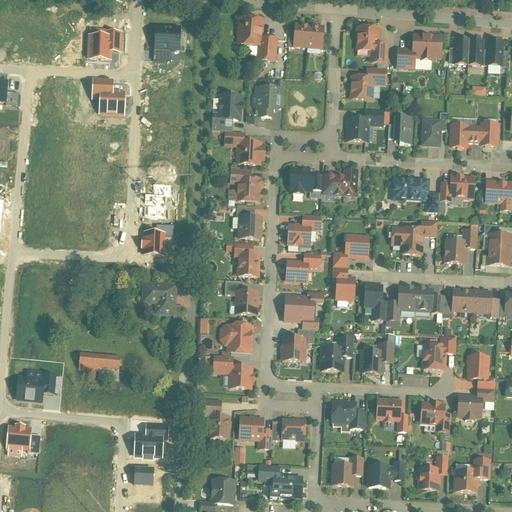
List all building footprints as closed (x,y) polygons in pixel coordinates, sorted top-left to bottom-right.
[(262,23),(241,22),(240,31),(238,32),(238,39),(239,40),(238,47),(259,49),(260,49),(261,41),(262,23)] [(314,28),(305,27),(305,29),(296,28),(295,34),(294,49),(320,51),(321,51),(322,36),(323,30),(313,29),(314,28)] [(377,32),(358,31),(357,33),(356,40),(358,42),(357,53),(371,54),(376,54),(377,48),(377,32)] [(328,37),(322,36),(321,51),(320,51),(320,53),(327,54),(328,37)] [(441,40),(414,38),(413,54),(413,60),(414,60),(421,61),(421,63),(431,63),(431,61),(439,62),(441,40)] [(276,43),(261,41),(260,49),(259,49),(258,63),(275,64),(276,43)] [(469,43),(455,42),(455,51),(454,66),(455,66),(468,67),(469,43)] [(482,44),(469,43),(468,67),(480,68),(481,68),(482,53),(482,44)] [(502,45),(488,44),(488,53),(487,68),(500,69),(501,69),(501,54),(502,45)] [(386,48),(377,48),(376,54),(371,54),(371,65),(386,66),(386,48)] [(413,54),(398,53),(397,71),(413,72),(414,60),(413,60),(413,54)] [(385,73),(367,71),(367,81),(372,81),(372,86),(384,87),(385,73)] [(367,81),(352,80),(352,88),(351,89),(350,94),(351,95),(351,102),(371,103),(372,86),(372,81),(367,81)] [(275,92),(257,91),(256,99),(253,99),(253,107),(258,113),(261,113),(261,120),(271,121),(271,114),(274,114),(275,92)] [(240,100),(220,99),(219,119),(219,122),(231,123),(239,123),(240,100)] [(383,114),(365,113),(364,123),(368,123),(367,128),(382,129),(383,114)] [(231,123),(219,122),(219,119),(214,119),(213,134),(226,135),(230,135),(231,123)] [(411,122),(395,121),(395,128),(394,142),(394,145),(399,145),(399,147),(410,148),(411,122)] [(364,123),(349,122),(347,144),(366,145),(367,128),(368,123),(364,123)] [(439,125),(423,124),(422,148),(439,149),(439,134),(440,125),(439,125)] [(497,128),(481,127),(481,130),(480,146),(480,148),(496,149),(497,128)] [(467,130),(452,129),(451,150),(466,151),(466,145),(467,130)] [(474,130),(467,130),(466,145),(473,146),(474,130)] [(481,130),(474,130),(473,146),(480,146),(481,130)] [(230,135),(226,135),(225,147),(239,148),(239,146),(243,146),(244,136),(230,135)] [(243,146),(239,146),(239,148),(238,167),(259,168),(259,163),(263,163),(264,152),(259,152),(260,147),(243,146)] [(250,173),(232,173),(231,185),(237,186),(237,182),(249,183),(250,173)] [(312,174),(291,173),(291,182),(289,183),(288,190),(290,191),(290,193),(292,193),(292,196),(293,196),(302,196),(302,197),(303,197),(303,194),(311,194),(312,193),(312,178),(312,174)] [(345,180),(322,179),(321,194),(321,197),(355,199),(356,174),(345,173),(345,180)] [(322,179),(312,178),(312,193),(321,194),(322,179)] [(406,183),(394,182),(393,189),(390,192),(393,195),(393,202),(399,202),(403,206),(406,203),(426,204),(427,204),(427,197),(428,184),(413,183),(409,179),(406,183)] [(473,181),(464,181),(463,180),(457,179),(456,180),(451,180),(450,187),(450,200),(451,200),(462,200),(463,202),(468,202),(469,201),(472,201),(473,181)] [(249,183),(237,182),(237,186),(236,192),(238,194),(237,204),(258,205),(259,193),(260,193),(260,192),(262,190),(263,186),(261,183),(260,183),(249,183)] [(511,188),(511,187),(495,187),(495,185),(486,185),(485,204),(511,205),(511,188)] [(450,187),(440,187),(439,198),(439,205),(450,205),(451,200),(450,200),(450,187)] [(439,198),(427,197),(427,204),(426,204),(426,215),(438,216),(439,205),(439,198)] [(255,211),(237,210),(236,221),(240,221),(240,220),(254,221),(255,211)] [(320,219),(303,218),(302,228),(310,229),(309,234),(320,234),(320,219)] [(254,221),(240,220),(240,221),(239,241),(259,242),(260,221),(254,221)] [(437,225),(422,224),(421,233),(422,233),(421,239),(436,240),(437,225)] [(302,228),(295,228),(293,229),(289,229),(288,248),(299,248),(301,247),(309,247),(309,234),(310,229),(302,228)] [(499,228),(484,228),(483,238),(489,239),(489,238),(498,238),(499,228)] [(403,232),(403,233),(393,232),(392,244),(402,244),(401,257),(420,258),(421,239),(422,233),(421,233),(403,232)] [(477,235),(463,234),(462,245),(465,246),(464,251),(476,252),(477,235)] [(498,238),(489,238),(489,239),(487,268),(492,268),(497,268),(508,269),(510,239),(498,238)] [(368,241),(357,240),(353,244),(346,243),(345,256),(345,261),(346,261),(367,262),(368,241)] [(462,245),(446,244),(444,265),(463,267),(464,251),(465,246),(462,245)] [(253,248),(235,247),(234,261),(239,261),(239,258),(252,259),(253,248)] [(345,256),(333,255),(332,271),(345,272),(346,261),(345,261),(345,256)] [(320,257),(304,257),(303,266),(307,267),(307,270),(319,271),(320,257)] [(252,259),(239,258),(239,261),(238,279),(257,280),(258,259),(252,259)] [(303,266),(287,266),(286,284),(306,285),(307,270),(307,267),(303,266)] [(345,272),(332,271),(331,286),(337,286),(337,281),(346,282),(346,272),(345,272)] [(346,282),(337,281),(337,286),(336,302),(352,303),(353,282),(346,282)] [(242,285),(225,284),(224,298),(237,299),(238,295),(242,295),(242,285)] [(176,289),(148,288),(148,298),(149,298),(149,305),(157,305),(157,317),(174,318),(175,318),(175,309),(176,289)] [(381,290),(365,289),(365,297),(364,297),(364,302),(365,302),(364,310),(375,310),(380,311),(380,305),(381,290)] [(411,293),(399,292),(398,306),(398,312),(399,312),(414,313),(415,291),(411,291),(411,293)] [(431,294),(419,293),(419,291),(415,291),(414,313),(429,314),(430,314),(431,298),(431,294)] [(466,295),(453,294),(453,300),(452,314),(453,314),(470,315),(471,294),(466,294),(466,295)] [(491,296),(476,295),(476,294),(471,294),(470,315),(487,316),(490,316),(491,302),(491,296)] [(242,295),(238,295),(237,299),(237,306),(239,306),(238,317),(255,318),(256,296),(242,295)] [(443,299),(431,298),(430,314),(429,314),(429,316),(442,317),(443,299)] [(453,300),(443,299),(442,317),(452,318),(453,314),(452,314),(453,300)] [(307,301),(286,300),(284,325),(292,325),(292,326),(299,326),(299,325),(303,326),(310,326),(310,321),(311,306),(322,307),(323,302),(307,301)] [(499,303),(491,302),(490,316),(487,316),(487,320),(498,321),(498,320),(499,303)] [(506,303),(499,303),(498,320),(507,320),(507,315),(505,314),(506,303)] [(380,311),(375,310),(375,323),(386,324),(386,306),(380,305),(380,311)] [(398,306),(386,306),(386,324),(398,324),(399,312),(398,312),(398,306)] [(184,309),(175,309),(175,318),(174,318),(174,325),(183,325),(184,309)] [(318,322),(310,321),(310,326),(310,333),(314,333),(317,333),(318,322)] [(251,330),(230,329),(230,330),(226,330),(222,334),(222,339),(225,343),(229,343),(229,355),(250,356),(251,330)] [(302,333),(297,332),(297,342),(304,343),(304,346),(313,347),(314,333),(310,333),(302,333)] [(455,340),(441,340),(441,350),(444,350),(444,356),(454,357),(455,340)] [(297,342),(283,342),(282,364),(300,365),(301,356),(303,356),(304,346),(304,343),(297,342)] [(353,343),(337,342),(337,352),(343,353),(342,360),(353,361),(353,343)] [(393,348),(379,347),(378,356),(382,356),(381,366),(392,366),(393,348)] [(441,350),(424,349),(422,372),(443,373),(444,356),(444,350),(441,350)] [(337,352),(322,352),(321,373),(341,374),(342,360),(343,353),(337,352)] [(378,356),(362,355),(361,376),(381,377),(381,366),(382,356),(378,356)] [(120,359),(81,356),(79,372),(119,375),(120,359)] [(232,361),(214,360),(213,376),(230,377),(231,370),(232,361)] [(488,361),(469,360),(467,362),(467,367),(468,368),(468,382),(477,383),(487,383),(487,381),(488,361)] [(231,370),(230,377),(230,391),(250,392),(251,371),(231,370)] [(495,381),(487,381),(487,383),(477,383),(477,392),(494,393),(495,381)] [(494,393),(477,392),(477,401),(481,401),(481,405),(493,405),(494,393)] [(477,401),(459,400),(458,419),(465,419),(465,423),(473,424),(473,420),(480,420),(481,405),(481,401),(477,401)] [(221,404),(196,403),(195,420),(210,421),(210,420),(220,420),(221,404)] [(399,405),(378,404),(377,422),(384,423),(384,425),(391,425),(391,423),(398,423),(399,419),(399,405)] [(355,406),(333,405),(332,413),(330,414),(330,417),(332,420),(332,425),(350,426),(354,427),(354,415),(355,406)] [(439,407),(430,406),(430,407),(422,407),(422,409),(420,410),(419,417),(421,420),(421,427),(436,428),(441,428),(442,417),(443,408),(439,408),(439,407)] [(366,415),(354,415),(354,427),(350,426),(349,432),(365,433),(366,415)] [(451,418),(442,417),(441,428),(436,428),(436,435),(443,436),(449,436),(451,418)] [(408,419),(399,419),(398,423),(398,435),(407,435),(408,419)] [(220,420),(210,420),(210,421),(209,441),(227,442),(228,421),(220,420)] [(262,423),(240,422),(239,442),(259,443),(261,444),(262,434),(262,423)] [(304,425),(283,424),(283,426),(282,443),(283,443),(303,444),(304,425)] [(283,426),(272,425),(271,435),(271,444),(283,444),(283,443),(282,443),(283,426)] [(271,435),(262,434),(261,444),(259,443),(258,452),(271,453),(271,444),(271,435)] [(449,436),(443,436),(442,453),(449,454),(449,447),(449,446),(450,446),(449,436)] [(244,455),(235,455),(234,466),(244,467),(244,455)] [(448,460),(436,460),(435,473),(438,473),(438,478),(447,478),(448,460)] [(363,462),(350,461),(349,469),(353,469),(352,478),(362,479),(363,462)] [(490,464),(475,464),(475,475),(478,475),(478,482),(490,482),(490,464)] [(405,467),(395,466),(394,481),(394,484),(404,484),(405,467)] [(349,469),(333,468),(332,488),(352,489),(352,478),(353,469),(349,469)] [(259,469),(251,469),(251,477),(259,477),(259,469)] [(290,481),(289,479),(278,479),(277,477),(277,470),(259,469),(259,477),(259,483),(273,484),(272,499),(300,501),(301,481),(290,481)] [(389,470),(369,469),(368,490),(388,491),(388,481),(394,481),(394,472),(389,471),(389,470)] [(435,473),(419,472),(418,493),(437,494),(438,478),(438,473),(435,473)] [(475,475),(456,474),(455,495),(475,496),(475,492),(478,489),(478,482),(478,475),(475,475)] [(234,484),(212,483),(211,506),(211,507),(216,507),(232,508),(234,484)]
